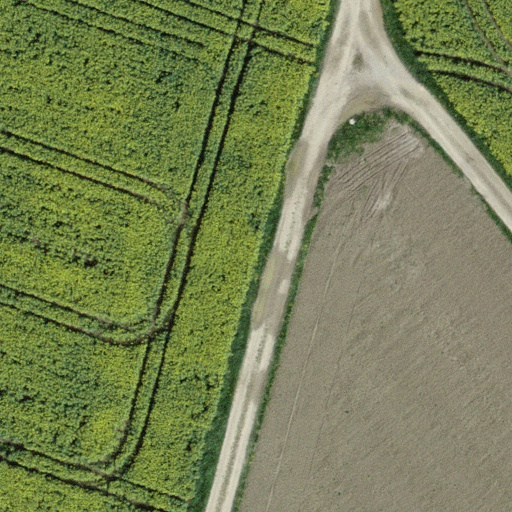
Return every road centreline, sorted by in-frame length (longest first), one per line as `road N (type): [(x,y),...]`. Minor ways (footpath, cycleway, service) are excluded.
road 1 (track): [(203,511),(332,0)]
road 2 (track): [(352,0),(511,200)]
